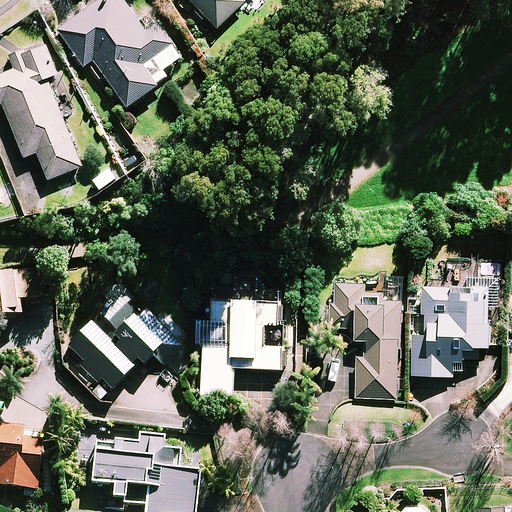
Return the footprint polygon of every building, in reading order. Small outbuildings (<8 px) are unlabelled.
[(147,30),(126,0),(99,0),(59,28),(84,66),(95,58),(128,105),(168,77),(163,69),(182,56),(159,22),(147,30)] [(192,0),(218,27),(246,1),(245,0),(192,0)] [(57,73),(44,42),(11,55),(16,68),(0,74),(0,104),(4,103),(26,156),(38,151),(50,179),(83,165),(47,77),(57,73)] [(214,92),(202,76),(180,93),(193,109),(214,92)] [(121,176),(114,166),(94,178),(101,189),(121,176)] [(20,299),(28,298),(29,305),(42,303),(42,297),(45,296),(43,268),(0,271),(0,333),(0,334),(0,329),(0,318),(21,317),(20,299)] [(414,330),(413,374),(454,374),(454,370),(463,370),(464,357),(479,357),(479,344),(492,344),(499,344),(500,278),(439,277),(439,285),(423,285),(422,330),(414,330)] [(335,281),(334,301),(320,300),(319,327),(333,327),(357,328),(356,338),(367,338),(367,355),(360,355),(359,397),(399,398),(402,299),(379,299),(379,292),(363,291),(364,282),(335,281)] [(111,389),(133,368),(138,374),(145,367),(143,364),(152,355),(164,366),(191,340),(167,315),(159,323),(144,308),(138,314),(128,304),(131,301),(120,290),(109,300),(115,306),(108,313),(105,309),(99,315),(102,319),(96,325),(93,322),(68,346),(83,361),(80,364),(98,383),(101,379),(111,389)] [(266,320),(280,321),(281,299),(215,295),(214,319),(200,319),(199,341),(203,341),(200,397),(231,398),(233,364),(283,367),(284,344),(265,343),(266,320)] [(0,484),(37,488),(43,432),(23,430),(23,426),(3,424),(5,408),(0,407),(0,484)] [(76,463),(94,464),(92,481),(114,483),(113,494),(113,499),(98,497),(96,511),(195,511),(199,470),(179,468),(181,450),(164,448),(166,431),(79,423),(76,463)]
